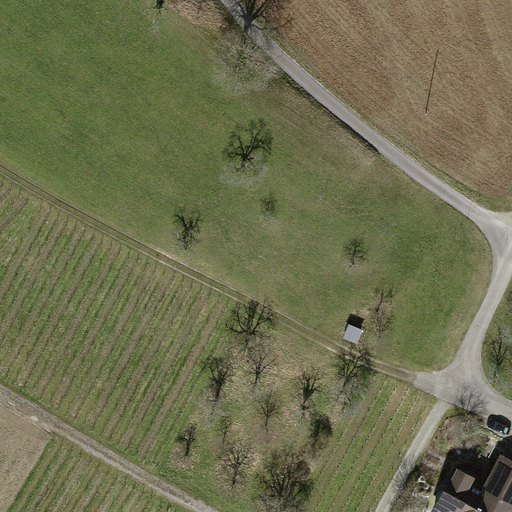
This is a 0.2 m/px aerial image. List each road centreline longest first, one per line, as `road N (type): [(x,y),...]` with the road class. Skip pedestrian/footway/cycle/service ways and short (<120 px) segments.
road 1 (track): [(458,381),(402,374),(244,300),(0,142)]
road 2 (track): [(0,381),(207,511)]
road 3 (track): [(388,511),(458,381)]
